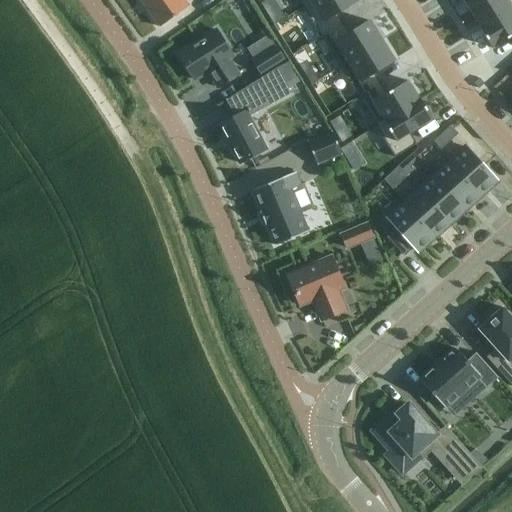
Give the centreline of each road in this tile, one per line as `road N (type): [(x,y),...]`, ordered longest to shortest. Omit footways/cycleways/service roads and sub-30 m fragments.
road 1 (residential): [(326,414),(292,385),(193,161),(89,0)]
road 2 (tertiary): [(326,414),(352,376),(511,232)]
road 3 (residential): [(511,148),(457,83),(406,0)]
